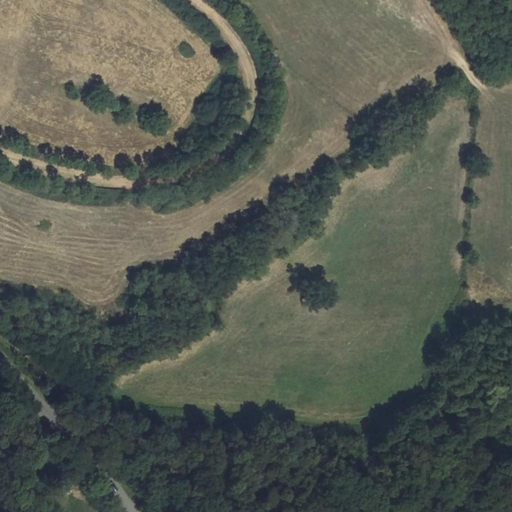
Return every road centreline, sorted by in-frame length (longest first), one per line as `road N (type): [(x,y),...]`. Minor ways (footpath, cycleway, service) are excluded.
road 1 (track): [(0,153),(120,185),(177,178),(218,155),(240,127),(250,92),(240,48),(192,0)]
road 2 (unclassified): [(126,511),(0,367)]
